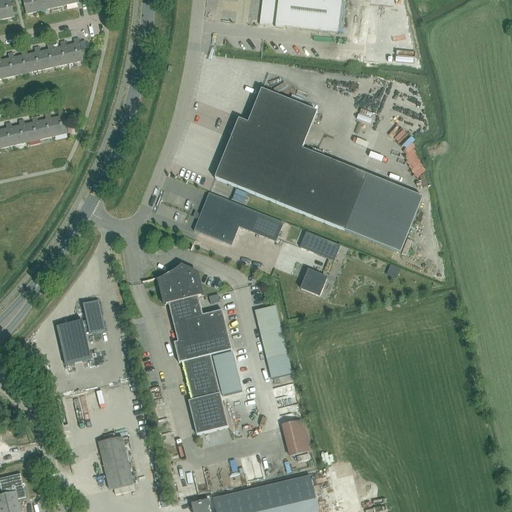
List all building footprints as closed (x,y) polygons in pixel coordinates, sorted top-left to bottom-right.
[(0,2),(0,14),(1,20),(14,18),(10,0),(5,0),(5,1),(0,2)] [(40,12),(37,0),(22,0),(26,15),(40,12)] [(53,9),(50,0),(37,0),(40,12),(53,9)] [(66,6),(64,0),(50,0),(53,9),(66,6)] [(263,0),(260,26),(276,28),(275,30),(284,31),(284,29),(338,35),(342,0),(263,0)] [(74,45),(66,47),(70,65),(83,62),(78,39),(73,40),(74,45)] [(61,48),(53,50),(57,67),(70,65),(66,47),(65,42),(60,43),(61,48)] [(48,51),(40,53),(44,70),(57,67),(53,50),(52,45),(47,46),(48,51)] [(35,54),(27,56),(31,73),(44,70),(40,53),(39,48),(34,49),(35,54)] [(22,57),(14,59),(18,76),(31,73),(27,56),(26,51),(21,52),(22,57)] [(9,60),(1,61),(5,79),(18,76),(14,59),(13,54),(8,55),(9,60)] [(239,121),(215,180),(401,254),(423,199),(303,150),(317,113),(262,91),(248,124),(239,121)] [(59,118),(51,120),(55,137),(68,134),(63,112),(58,113),(59,118)] [(46,121),(38,123),(42,140),(55,137),(51,120),(50,115),(45,116),(46,121)] [(405,145),(409,134),(363,115),(358,126),(405,145)] [(33,124),(25,126),(29,143),(42,140),(38,123),(37,118),(32,119),(33,124)] [(20,127),(12,128),(16,146),(29,143),(25,126),(24,121),(19,122),(20,127)] [(7,130),(0,131),(0,136),(3,149),(16,146),(12,128),(11,124),(6,125),(7,130)] [(209,194),(194,232),(232,247),(239,229),(276,243),(284,224),(209,194)] [(237,194),(235,200),(246,202),(247,196),(237,194)] [(306,232),(300,248),(315,254),(316,250),(332,256),(336,244),(306,232)] [(189,402),(197,436),(229,428),(211,356),(232,351),(222,311),(203,316),(198,298),(203,297),(198,274),(180,266),(183,264),(182,263),(178,267),(173,270),(166,275),(158,278),(150,281),(143,283),(143,284),(151,282),(158,279),(165,307),(169,306),(178,343),(174,344),(179,364),(183,363),(193,401),(189,402)] [(391,264),(387,274),(397,278),(401,269),(391,264)] [(327,279),(309,272),(301,290),(320,298),(327,279)] [(57,327),(66,367),(92,361),(85,332),(89,331),(90,335),(105,331),(99,302),(83,305),(87,322),(83,323),(83,322),(57,327)] [(288,355),(277,305),(255,310),(266,360),(288,355)] [(313,451),(305,419),(282,424),(289,457),(313,451)] [(110,492),(134,486),(122,440),(98,446),(110,492)] [(0,511),(20,511),(18,499),(26,497),(21,474),(0,478),(0,486),(2,495),(0,495),(0,511)] [(317,511),(312,478),(213,495),(215,511),(317,511)]
